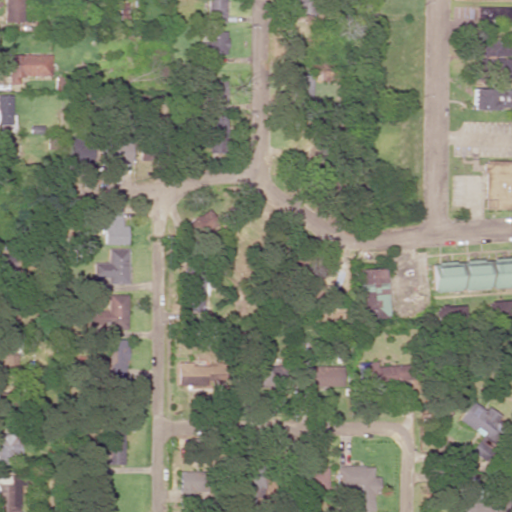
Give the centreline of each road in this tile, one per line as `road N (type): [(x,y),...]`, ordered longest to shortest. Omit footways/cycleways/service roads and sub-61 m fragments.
road 1 (residential): [(511,228),(339,237),(264,189),(258,174),(203,181),(166,197)]
road 2 (residential): [(404,511),(405,431),(157,430)]
road 3 (residential): [(166,197),(156,511)]
road 4 (residential): [(437,0),(434,234)]
road 5 (residential): [(259,0),(258,174)]
